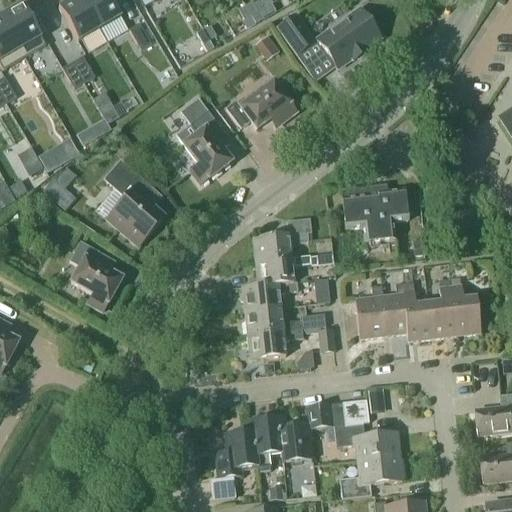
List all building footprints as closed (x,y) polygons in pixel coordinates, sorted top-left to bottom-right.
[(80,0),(72,0),(57,10),(77,44),(99,32),(80,0)] [(109,0),(80,0),(99,32),(120,19),(109,0)] [(251,4),(244,8),(250,18),(257,14),(251,4)] [(45,49),(21,7),(0,18),(0,20),(24,61),(45,49)] [(244,8),(237,12),(243,22),(250,18),(244,8)] [(359,12),(316,43),(337,72),(352,61),(353,63),(366,54),(365,52),(380,41),(359,12)] [(294,18),(278,30),(297,57),(313,45),(294,18)] [(24,61),(0,20),(0,69),(2,74),(24,61)] [(138,26),(127,32),(140,53),(150,47),(138,26)] [(209,28),(202,32),(208,42),(215,38),(209,28)] [(202,32),(195,36),(201,46),(208,42),(202,32)] [(82,59),(71,65),(83,86),(94,80),(82,59)] [(71,65),(61,71),(73,92),(83,86),(71,65)] [(3,80),(0,81),(0,98),(5,107),(15,100),(3,80)] [(275,130),(295,115),(272,85),(239,110),(235,104),(225,112),(240,132),(250,125),(256,132),(269,122),(275,130)] [(511,112),(499,121),(511,140),(511,112)] [(196,138),(182,148),(198,168),(189,174),(200,188),(230,165),(222,154),(231,146),(225,139),(207,115),(189,128),(196,138)] [(102,122),(92,127),(99,138),(108,132),(102,122)] [(163,221),(152,212),(162,201),(120,163),(103,182),(124,202),(106,222),(137,250),(163,221)] [(392,225),(407,223),(404,193),(386,195),(385,187),(340,192),(341,203),(344,232),(362,230),(364,246),(394,243),(392,225)] [(308,245),(307,236),(311,236),(309,222),(285,224),(287,238),(252,242),(254,265),(290,261),(289,247),(308,245)] [(414,259),(426,258),(424,242),(412,244),(414,259)] [(121,282),(109,275),(114,265),(80,245),(69,264),(79,270),(70,285),(92,298),(87,307),(102,315),(121,282)] [(320,268),(332,267),(331,257),(319,258),(320,268)] [(309,258),(290,261),(254,265),(257,288),(257,289),(293,285),(291,270),(310,268),(309,258)] [(293,285),(257,289),(257,288),(241,290),(244,315),(280,311),(278,296),(297,294),(296,285),(293,285)] [(382,340),(406,337),(401,297),(406,297),(405,286),(394,288),(396,298),(382,300),(378,300),(382,340)] [(431,342),(427,306),(415,308),(412,286),(405,286),(406,297),(401,297),(406,337),(407,345),(431,342)] [(449,290),(455,339),(480,337),(475,301),(462,302),(461,288),(449,290)] [(378,300),(382,300),(381,289),(371,290),(372,301),(354,303),(358,343),(382,340),(378,300)] [(440,305),(427,306),(431,342),(455,339),(449,290),(438,291),(440,305)] [(246,339),(301,332),(325,330),(323,317),(299,320),(300,323),(281,325),(280,311),(244,315),(246,339)] [(17,344),(4,337),(9,327),(0,321),(0,376),(5,367),(9,369),(15,358),(11,355),(17,344)] [(302,342),(301,332),(246,339),(249,363),(285,359),(283,344),(302,342)] [(332,333),(317,334),(319,356),(335,355),(332,333)] [(313,371),(312,354),(305,355),(296,366),(297,372),(313,371)] [(382,393),(367,395),(369,418),(384,416),(382,393)] [(511,397),(500,399),(502,410),(476,413),(479,439),(511,435),(511,397)] [(353,405),(356,428),(362,428),(368,427),(365,403),(353,405)] [(344,430),(356,428),(353,405),(341,406),(344,430)] [(341,406),(329,408),(332,430),(333,430),(333,431),(344,430),(341,406)] [(308,433),(332,430),(329,408),(305,410),(307,427),(285,430),(283,419),(277,420),(281,456),(280,456),(282,466),(312,463),(308,433)] [(245,424),(247,434),(247,435),(253,434),(257,469),(257,475),(270,473),(268,457),(280,456),(281,456),(277,420),(245,424)] [(356,428),(344,430),(333,431),(335,451),(354,449),(356,465),(399,460),(396,436),(363,439),(362,428),(356,428)] [(241,471),(257,469),(253,434),(247,435),(247,434),(223,437),(225,454),(214,455),(217,482),(209,483),(211,503),(235,501),(232,480),(242,479),(241,471)] [(511,445),(506,446),(507,458),(482,461),(485,487),(511,483),(511,445)] [(401,484),(399,460),(356,465),(358,480),(339,483),(341,502),(370,499),(369,488),(401,484)] [(282,503),(281,490),(268,491),(269,504),(282,503)] [(487,511),(511,511),(511,503),(487,507),(487,511)]
